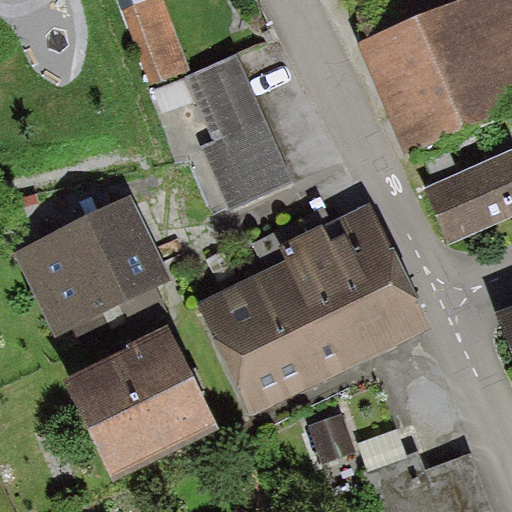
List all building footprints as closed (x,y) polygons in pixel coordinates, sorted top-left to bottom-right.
[(117,0),(151,89),(192,74),(164,0),(158,0),(152,3),(150,0),(117,0)] [(357,51),(407,166),(511,120),(511,0),(475,0),(467,3),(386,39),(357,51)] [(368,0),(386,39),(467,3),(465,0),(368,0)] [(295,186),(238,59),(188,82),(215,144),(201,150),(230,215),(295,186)] [(511,224),(511,156),(426,193),(450,251),(511,224)] [(174,285),(131,199),(15,257),(57,341),(127,306),(139,329),(169,314),(158,293),(174,285)] [(252,425),(432,337),(371,211),(334,229),(325,212),(254,247),(263,266),(281,258),(285,266),(196,309),(252,425)] [(511,317),(500,321),(511,356),(511,317)] [(113,492),(220,440),(170,337),(63,389),(113,492)] [(323,468),(357,456),(343,416),(309,428),(323,468)] [(398,432),(359,446),(369,475),(408,460),(398,432)] [(378,511),(494,511),(474,457),(428,474),(421,455),(408,460),(369,475),(365,476),(378,511)]
